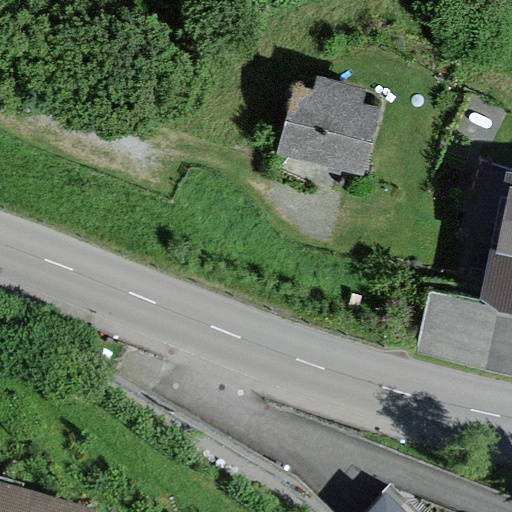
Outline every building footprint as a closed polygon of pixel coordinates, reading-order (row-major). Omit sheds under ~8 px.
[(63,67),(86,8),(65,0),(25,0),(8,45),(63,67)] [(296,86),(280,146),(359,166),(375,107),(296,86)] [(511,208),(494,295),(511,298),(511,208)] [(53,511),(0,496),(0,511),(53,511)] [(397,511),(397,510),(385,499),(372,511),(397,511)]
